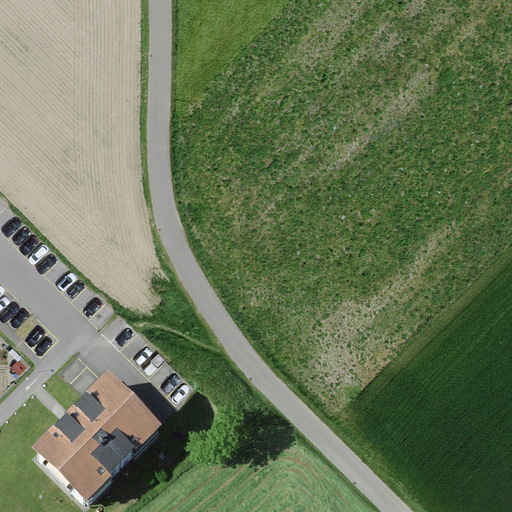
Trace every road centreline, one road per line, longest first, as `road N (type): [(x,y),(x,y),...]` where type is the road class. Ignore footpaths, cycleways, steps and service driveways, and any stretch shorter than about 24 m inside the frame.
road 1 (track): [(398,511),(247,359),(186,268),(161,197),(158,0)]
road 2 (residential): [(0,263),(69,335),(0,406)]
